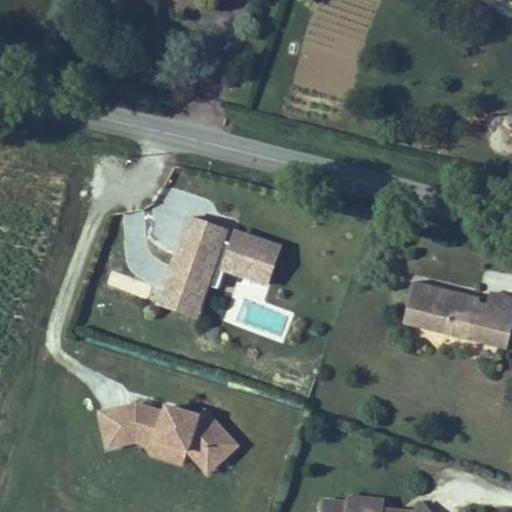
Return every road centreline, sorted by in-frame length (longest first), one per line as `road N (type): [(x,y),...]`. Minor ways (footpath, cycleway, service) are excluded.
road 1 (secondary): [(0,96),(511,221)]
road 2 (unknown): [(170,134),(146,195),(101,217),(48,362)]
